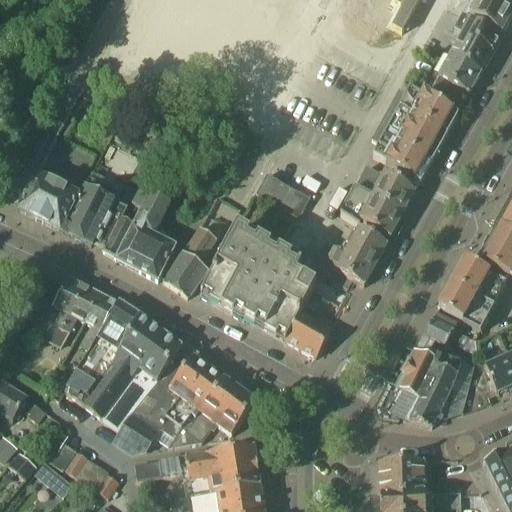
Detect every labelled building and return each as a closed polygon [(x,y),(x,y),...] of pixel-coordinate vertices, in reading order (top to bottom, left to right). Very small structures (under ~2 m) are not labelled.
[(169,0),(152,0),(147,9),(180,29),(190,12),(169,0)] [(260,0),(254,0),(252,4),(262,9),(265,3),(260,0)] [(307,17),(279,0),(277,0),(271,11),(300,28),(307,17)] [(314,5),(305,0),(279,0),(307,17),(314,5)] [(499,38),(511,15),(511,13),(487,0),(479,0),(468,20),(499,38)] [(511,0),(487,0),(511,13),(511,0)] [(218,1),(212,10),(218,14),(224,5),(218,1)] [(147,9),(137,26),(170,46),(180,29),(147,9)] [(300,28),(271,11),(264,22),(293,40),(300,28)] [(233,15),(229,21),(239,27),(242,21),(233,15)] [(242,21),(239,27),(248,32),(251,26),(242,21)] [(462,41),(450,62),(479,78),(499,42),(461,21),(453,36),(462,41)] [(293,40),(264,22),(257,34),(286,51),(293,40)] [(137,26),(127,42),(160,62),(170,46),(137,26)] [(201,29),(196,38),(202,42),(207,33),(201,29)] [(286,51),(257,34),(250,45),(279,63),(286,51)] [(196,38),(190,47),(196,51),(202,42),(196,38)] [(219,38),(215,44),(225,50),(228,44),(219,38)] [(127,43),(117,59),(150,78),(159,62),(127,43)] [(228,44),(225,50),(234,55),(238,50),(228,44)] [(279,63),(250,45),(244,57),(273,74),(279,63)] [(273,74),(244,57),(237,68),(266,86),(273,74)] [(117,59),(107,76),(140,96),(150,78),(117,59)] [(206,59),(203,65),(212,71),(215,65),(206,59)] [(181,62),(176,71),(182,75),(187,66),(181,62)] [(450,62),(431,96),(452,108),(459,96),(467,100),(479,78),(450,62)] [(266,86),(237,68),(229,81),(258,98),(266,86)] [(176,71),(170,80),(176,84),(182,75),(176,71)] [(166,88),(161,97),(167,100),(172,91),(166,88)] [(388,171),(419,189),(457,120),(426,103),(388,171)] [(150,140),(170,152),(180,136),(159,124),(150,140)] [(36,178),(20,207),(17,214),(60,236),(78,202),(83,193),(84,191),(81,190),(77,199),(61,190),(62,188),(51,182),(49,185),(36,178)] [(286,217),(298,224),(309,204),(298,197),(297,198),(277,186),(278,186),(266,179),(255,199),(266,206),(266,205),(286,216),(286,217)] [(384,183),(373,203),(402,219),(404,215),(413,198),(398,191),(384,183)] [(78,202),(60,236),(90,252),(94,245),(105,251),(121,224),(127,214),(114,208),(84,191),(83,193),(78,202)] [(358,231),(360,228),(373,203),(354,193),(339,221),(358,231)] [(121,224),(105,251),(102,257),(114,263),(114,264),(157,287),(176,252),(170,249),(173,245),(159,237),(162,233),(159,232),(170,210),(149,199),(148,200),(139,195),(131,210),(139,215),(131,230),(121,224)] [(373,203),(360,228),(389,243),(402,219),(373,203)] [(511,209),(500,231),(511,238),(511,209)] [(511,238),(500,231),(481,266),(511,283),(511,238)] [(210,301),(208,305),(284,345),(299,320),(320,282),(290,266),(290,265),(235,234),(202,296),(210,301)] [(324,249),(315,265),(310,274),(347,294),(352,285),(363,292),(386,250),(357,235),(344,260),(324,249)] [(163,285),(188,303),(207,276),(198,269),(211,250),(195,239),(163,285)] [(437,312),(479,336),(506,288),(464,264),(437,312)] [(61,333),(84,292),(68,284),(52,312),(60,316),(53,329),(59,332),(61,333)] [(83,327),(98,299),(84,292),(61,333),(69,337),(76,324),(83,327)] [(92,332),(84,345),(80,353),(88,357),(92,350),(114,308),(98,299),(83,327),(92,332)] [(118,309),(64,397),(101,425),(164,341),(133,318),(118,309)] [(436,317),(423,339),(443,351),(456,328),(436,317)] [(299,320),(284,345),(315,362),(333,330),(321,323),(316,330),(299,320)] [(59,332),(51,348),(60,354),(69,337),(61,333),(59,332)] [(450,349),(463,354),(468,341),(455,336),(450,349)] [(164,341),(101,425),(118,437),(130,418),(158,386),(180,356),(181,354),(164,341)] [(405,380),(399,393),(419,403),(419,404),(442,359),(431,354),(429,358),(416,350),(401,378),(405,380)] [(130,418),(118,437),(118,438),(112,447),(131,459),(146,457),(160,436),(165,439),(160,446),(168,452),(173,445),(181,433),(188,423),(196,422),(224,385),(181,354),(180,356),(158,386),(130,418)] [(419,404),(419,403),(408,425),(431,432),(456,380),(455,380),(460,367),(442,359),(419,404)] [(496,399),(511,391),(511,370),(508,362),(484,373),(496,399)] [(173,445),(168,452),(169,453),(200,449),(210,435),(205,431),(210,426),(230,441),(255,408),(224,385),(196,422),(188,423),(181,433),(173,445)] [(36,428),(44,417),(23,403),(0,388),(0,421),(11,429),(20,413),(30,419),(28,423),(36,428)] [(46,449),(58,456),(67,442),(56,434),(46,449)] [(2,441),(0,443),(0,466),(3,469),(17,453),(2,441)] [(62,477),(75,457),(64,449),(50,470),(62,477)] [(233,456),(134,471),(137,487),(182,480),(183,488),(207,484),(209,499),(259,492),(254,458),(253,452),(233,456)] [(511,511),(511,452),(482,467),(503,511),(511,511)] [(76,457),(64,476),(75,483),(87,465),(76,457)] [(19,458),(7,472),(23,486),(35,472),(19,458)] [(87,465),(75,483),(85,490),(97,471),(87,465)] [(378,497),(378,501),(424,500),(423,465),(377,466),(378,497)] [(97,471),(85,490),(108,505),(119,488),(107,480),(108,478),(97,471)] [(262,511),(259,492),(209,499),(164,506),(164,511),(262,511)] [(378,501),(378,511),(459,511),(459,499),(424,500),(378,501)]
